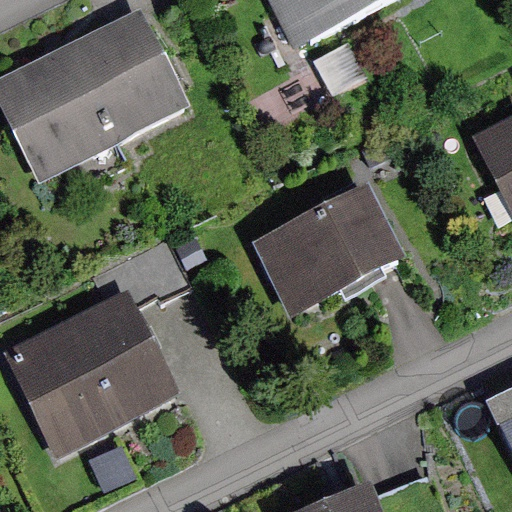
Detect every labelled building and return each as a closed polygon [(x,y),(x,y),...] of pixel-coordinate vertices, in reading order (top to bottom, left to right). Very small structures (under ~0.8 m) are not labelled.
[(277,0),(306,57),(418,0),(277,0)] [(146,16),(0,88),(0,100),(46,193),(198,118),(146,16)] [(511,127),(478,145),(511,212),(511,127)] [(372,190),(262,243),(301,325),(412,272),(372,190)] [(138,300),(12,359),(65,469),(190,409),(138,300)] [(511,404),(495,413),(511,447),(511,404)] [(385,511),(378,494),(335,511),(385,511)]
